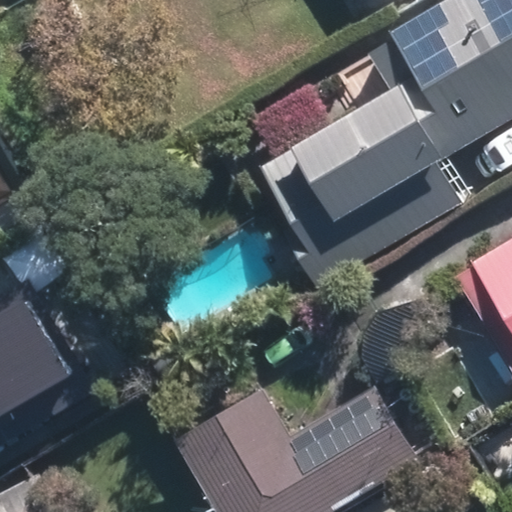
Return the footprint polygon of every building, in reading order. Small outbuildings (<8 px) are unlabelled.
[(511,0),(466,0),(229,136),(296,253),(511,129),(511,0)] [(511,240),(465,268),(511,345),(511,240)] [(0,434),(107,371),(39,257),(0,280),(0,434)] [(272,366),(153,435),(197,511),(304,511),(412,450),(371,379),(303,419),(272,366)] [(16,511),(10,501),(0,506),(0,511),(16,511)]
